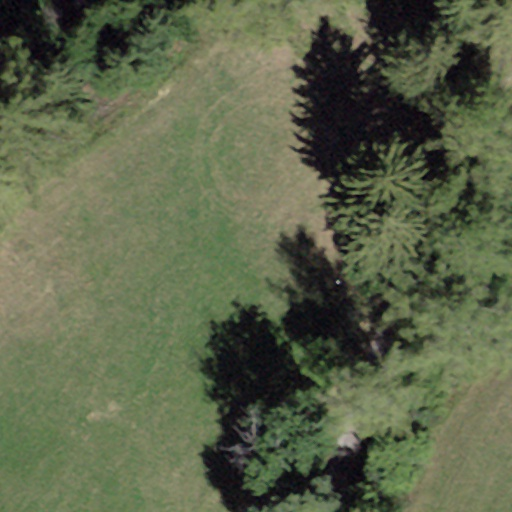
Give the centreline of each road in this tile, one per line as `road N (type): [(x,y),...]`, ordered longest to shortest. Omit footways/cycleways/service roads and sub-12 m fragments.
road 1 (track): [(435,151),(451,0)]
road 2 (track): [(435,151),(511,50)]
